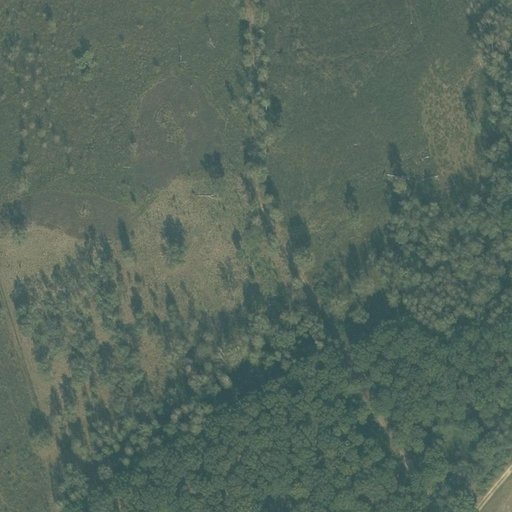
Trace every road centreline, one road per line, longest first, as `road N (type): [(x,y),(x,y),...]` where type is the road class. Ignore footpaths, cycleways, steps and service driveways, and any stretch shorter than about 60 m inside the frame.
road 1 (track): [(410,470),(256,189),(248,0)]
road 2 (track): [(62,511),(41,397),(0,271)]
